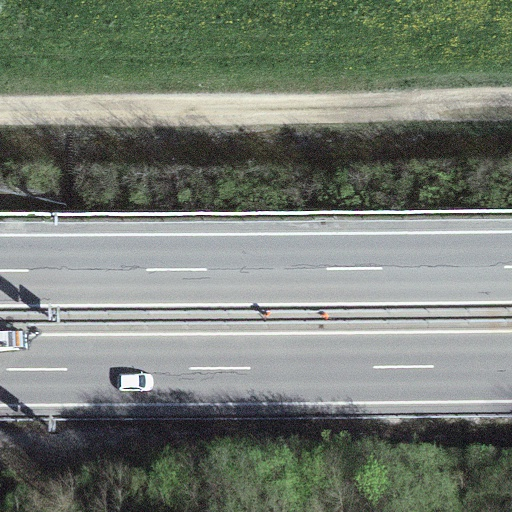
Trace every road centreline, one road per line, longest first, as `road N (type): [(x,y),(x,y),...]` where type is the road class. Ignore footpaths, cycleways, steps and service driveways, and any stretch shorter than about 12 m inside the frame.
road 1 (track): [(511,113),(0,126)]
road 2 (motorway): [(511,267),(0,269)]
road 3 (motorway): [(0,368),(511,367)]
